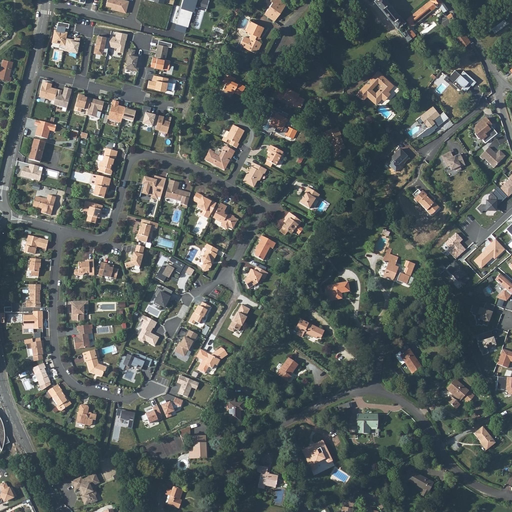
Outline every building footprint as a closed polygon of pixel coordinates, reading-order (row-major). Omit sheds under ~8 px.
[(107,0),(107,5),(108,7),(112,8),(114,8),(113,10),(126,14),(128,5),(126,4),(127,1),(124,0),(107,0)] [(181,0),(176,23),(186,26),(187,26),(193,4),(206,8),(207,1),(203,0),(181,0)] [(276,21),(288,3),(282,0),(271,0),(271,1),(273,2),(265,14),(276,21)] [(386,0),(376,0),(375,2),(398,29),(405,22),(400,16),(399,17),(386,2),(387,1),(386,0)] [(441,0),(431,0),(407,20),(408,22),(413,28),(437,7),(437,8),(440,7),(444,3),(441,0)] [(444,3),(440,7),(445,13),(448,10),(444,3)] [(452,26),(451,24),(456,20),(451,13),(447,16),(448,18),(442,22),(448,30),(452,26)] [(495,33),(508,24),(505,19),(492,29),(495,33)] [(267,28),(253,20),(248,30),(254,33),(251,38),(248,36),(246,36),(242,43),(243,45),(248,48),(257,53),(259,49),(260,50),(264,43),(261,42),(260,38),(261,36),(262,37),(267,28)] [(186,26),(176,23),(174,29),(185,32),(186,26)] [(406,24),(399,30),(408,40),(409,42),(413,39),(407,32),(411,29),(406,24)] [(68,32),(55,29),(52,42),(65,45),(67,38),(67,36),(68,32)] [(128,34),(117,31),(116,36),(112,36),(110,46),(117,48),(117,51),(124,52),(124,51),(126,41),(125,41),(125,38),(127,38),(128,34)] [(465,33),(455,40),(462,51),(471,42),(469,39),(465,33)] [(110,38),(98,35),(96,43),(97,43),(95,53),(103,54),(104,51),(108,52),(109,46),(110,38)] [(72,39),(67,38),(65,45),(64,50),(69,51),(69,50),(78,52),(80,38),(75,37),(75,41),(72,40),(72,39)] [(169,47),(158,45),(157,50),(158,51),(158,53),(157,53),(156,57),(166,59),(169,47)] [(135,50),(130,49),(127,63),(128,64),(127,69),(139,71),(142,56),(138,55),(137,56),(134,56),(134,54),(135,50)] [(156,57),(153,57),(151,66),(169,70),(171,61),(166,59),(156,57)] [(0,75),(0,76),(0,79),(13,82),(14,78),(12,78),(16,63),(5,61),(2,75),(0,75)] [(369,87),(366,84),(356,94),(363,100),(367,96),(376,104),(382,98),(384,100),(390,94),(388,92),(391,89),(388,86),(390,83),(378,71),(370,80),(373,82),(369,87)] [(449,79),(454,84),(457,81),(464,88),(463,89),(467,92),(471,87),(469,86),(471,84),(474,86),(477,82),(465,71),(461,75),(456,71),(449,79)] [(230,74),(226,81),(230,83),(226,89),(235,94),(236,92),(243,95),(248,86),(241,83),(240,83),(236,82),(238,78),(230,74)] [(169,78),(158,76),(156,82),(149,80),(148,88),(166,91),(169,78)] [(52,84),(43,82),(39,97),(55,101),(58,90),(53,88),(52,91),(50,91),(52,84)] [(62,91),(58,90),(55,101),(54,105),(58,106),(58,105),(62,106),(62,107),(67,108),(72,89),(65,87),(62,96),(61,95),(62,91)] [(282,88),(277,97),(283,100),(284,98),(296,104),(295,105),(301,109),(306,99),(301,96),(302,95),(289,88),(288,91),(282,88)] [(85,96),(79,94),(74,110),(81,112),(82,109),(88,110),(92,99),(87,97),(87,98),(84,97),(85,96)] [(96,100),(92,99),(88,110),(87,115),(100,118),(101,112),(98,111),(98,110),(102,111),(104,102),(97,100),(97,101),(95,101),(96,100)] [(119,102),(113,100),(108,119),(121,123),(123,119),(126,108),(120,106),(120,107),(118,107),(119,102)] [(202,101),(199,110),(203,112),(207,103),(202,101)] [(419,137),(420,139),(430,136),(436,130),(435,129),(438,127),(439,127),(445,123),(445,122),(441,115),(434,107),(418,120),(421,124),(424,121),(430,128),(419,137)] [(130,109),(126,108),(123,119),(133,122),(136,111),(132,109),(132,111),(129,110),(130,109)] [(445,112),(441,115),(445,122),(450,118),(445,112)] [(157,126),(159,117),(146,113),(143,124),(153,126),(153,125),(157,126)] [(164,118),(159,117),(157,126),(156,130),(160,131),(160,132),(168,134),(171,120),(166,118),(166,120),(164,119),(164,118)] [(487,144),(498,134),(493,128),(491,130),(489,128),(492,125),(487,118),(477,127),(476,131),(478,133),(476,135),(480,140),(482,138),(487,144)] [(56,126),(36,120),(34,125),(39,126),(37,128),(35,136),(47,139),(49,131),(54,132),(56,126)] [(232,141),(230,144),(237,149),(240,144),(239,143),(245,131),(234,125),(227,138),(232,141)] [(290,126),(284,138),(293,141),(298,130),(290,126)] [(330,150),(331,155),(339,153),(339,154),(345,153),(343,147),(344,146),(342,140),(342,138),(340,130),(333,132),(332,130),(324,133),(326,143),(328,143),(330,149),(330,150)] [(46,143),(34,139),(30,159),(41,162),(46,143)] [(110,140),(108,148),(114,149),(116,141),(110,140)] [(226,145),(225,147),(230,149),(229,151),(235,155),(237,151),(226,145)] [(268,161),(268,162),(273,164),(277,166),(284,153),(272,146),(269,152),(272,154),(268,161)] [(205,159),(214,164),(214,163),(220,166),(221,166),(223,167),(226,167),(226,165),(228,165),(229,164),(227,161),(229,158),(232,160),(235,155),(229,151),(230,149),(225,147),(220,156),(214,153),(214,151),(210,149),(205,159)] [(106,155),(104,154),(102,160),(100,160),(99,165),(100,166),(99,171),(112,174),(113,170),(112,168),(115,157),(116,157),(118,151),(114,149),(108,148),(106,155)] [(490,148),(481,157),(485,160),(486,159),(496,168),(507,156),(501,151),(497,155),(496,154),(495,153),(490,148)] [(403,167),(401,164),(408,157),(401,149),(387,164),(396,174),(403,167)] [(452,153),(444,157),(449,168),(451,167),(453,171),(457,169),(458,171),(463,169),(462,168),(467,165),(461,155),(453,158),(453,157),(453,155),(452,153)] [(408,157),(401,164),(403,167),(410,159),(408,157)] [(249,173),(244,181),(255,188),(259,181),(260,181),(264,174),(266,174),(267,170),(255,163),(252,167),(254,168),(251,174),(249,173)] [(39,166),(30,164),(29,168),(23,166),(21,175),(32,178),(32,177),(34,178),(34,179),(40,180),(42,171),(38,170),(39,166)] [(112,178),(100,175),(97,185),(99,186),(97,195),(105,197),(106,191),(107,191),(108,187),(109,187),(112,178)] [(157,198),(158,196),(158,194),(160,195),(161,192),(163,193),(167,178),(157,175),(156,177),(152,176),(152,178),(146,177),(144,183),(146,184),(146,187),(144,186),(142,192),(149,194),(149,193),(153,194),(153,196),(157,198)] [(181,204),(188,206),(191,193),(178,189),(180,182),(171,179),(166,197),(181,202),(181,204)] [(511,183),(509,180),(499,189),(506,197),(507,199),(511,194),(511,183)] [(308,193),(302,203),(311,208),(317,199),(318,200),(321,195),(309,187),(306,192),(308,193)] [(506,197),(499,189),(497,187),(476,208),(479,214),(484,212),(495,212),(496,207),(506,197)] [(203,195),(198,192),(195,199),(200,202),(198,205),(204,208),(201,213),(209,217),(217,203),(212,200),(211,202),(202,196),(203,195)] [(418,205),(431,217),(439,209),(434,204),(433,205),(425,198),(426,197),(422,193),(420,194),(417,192),(412,197),(415,200),(413,201),(417,206),(418,205)] [(37,196),(35,206),(43,208),(42,212),(52,214),(57,196),(50,194),(48,199),(40,197),(37,196)] [(90,201),(85,200),(84,205),(85,205),(84,211),(85,213),(87,213),(87,215),(89,215),(88,220),(96,222),(97,217),(98,213),(101,214),(104,205),(90,201)] [(328,208),(330,203),(324,200),(320,208),(316,206),(314,211),(322,215),(325,207),(328,208)] [(222,203),(214,217),(224,223),(223,226),(223,227),(227,229),(229,229),(230,226),(234,228),(239,220),(235,218),(236,217),(231,214),(231,215),(230,217),(225,215),(226,213),(225,212),(228,207),(222,203)] [(290,220),(285,227),(290,231),(293,233),(297,228),(301,231),(302,231),(305,228),(301,225),(304,221),(291,212),(287,218),(290,220)] [(149,224),(142,222),(140,230),(142,230),(141,234),(139,235),(138,238),(139,239),(140,240),(148,243),(151,233),(153,234),(154,233),(155,228),(159,229),(161,223),(155,222),(150,220),(149,224)] [(290,231),(285,227),(282,231),(287,235),(290,231)] [(463,241),(456,233),(445,243),(449,249),(447,250),(455,260),(465,250),(460,243),(463,241)] [(260,247),(257,253),(257,256),(266,260),(272,247),(276,249),(279,243),(264,235),(262,240),(263,240),(259,247),(260,247)] [(36,246),(39,247),(40,243),(48,245),(49,241),(29,236),(25,252),(33,254),(36,253),(37,249),(36,247),(36,246)] [(485,250),(473,261),(481,268),(493,258),(494,259),(505,250),(495,239),(484,249),(485,250)] [(219,249),(208,243),(205,248),(208,249),(205,256),(202,257),(204,264),(202,265),(203,268),(203,269),(207,271),(210,271),(210,269),(211,268),(213,265),(212,263),(213,260),(214,261),(218,255),(217,254),(219,249)] [(146,247),(138,245),(136,252),(135,252),(132,262),(126,264),(127,269),(136,266),(141,267),(145,256),(143,256),(146,247)] [(396,269),(398,260),(389,257),(386,256),(383,265),(388,267),(384,278),(394,281),(394,280),(398,281),(398,282),(408,285),(411,279),(415,266),(406,263),(405,268),(407,269),(405,276),(398,274),(399,270),(396,269)] [(162,266),(155,278),(163,283),(166,278),(168,279),(173,271),(179,274),(184,265),(171,258),(168,261),(169,262),(165,268),(162,266)] [(41,259),(29,259),(29,271),(30,272),(30,276),(38,277),(38,267),(40,268),(41,259)] [(95,276),(94,260),(89,261),(89,264),(78,264),(78,270),(75,271),(73,273),(73,275),(76,277),(82,277),(86,273),(89,273),(89,276),(95,276)] [(454,261),(445,268),(457,282),(460,281),(464,284),(469,279),(454,261)] [(114,269),(109,268),(110,265),(102,263),(98,277),(102,278),(103,276),(116,280),(118,272),(118,271),(114,269)] [(188,268),(184,274),(190,276),(194,271),(188,268)] [(260,271),(256,269),(254,268),(251,273),(252,274),(251,277),(249,276),(246,279),(251,288),(259,283),(263,277),(267,278),(270,272),(261,268),(260,271)] [(511,285),(500,274),(494,281),(504,289),(497,299),(506,302),(511,295),(511,285)] [(41,285),(28,285),(28,290),(30,290),(30,301),(26,301),(26,307),(41,307),(41,303),(38,302),(38,300),(40,300),(39,290),(40,290),(41,285)] [(347,286),(325,290),(323,290),(326,306),(329,306),(341,303),(340,297),(349,296),(347,286)] [(163,310),(172,292),(163,287),(161,291),(157,289),(150,302),(163,310)] [(77,306),(72,306),(72,321),(78,321),(78,322),(84,321),(85,321),(85,315),(85,311),(88,311),(89,311),(90,310),(89,306),(87,306),(87,302),(77,302),(77,306)] [(198,306),(194,315),(197,317),(194,322),(199,325),(203,317),(205,317),(210,307),(201,303),(199,307),(198,306)] [(483,310),(478,308),(476,316),(479,317),(477,321),(488,324),(494,306),(486,303),(483,310)] [(236,320),(235,320),(231,328),(236,331),(238,329),(241,331),(244,326),(245,326),(250,317),(249,317),(250,314),(246,311),(248,307),(245,305),(241,312),(240,312),(237,317),(238,317),(236,320)] [(43,312),(33,313),(33,317),(23,317),(23,326),(23,331),(34,330),(43,330),(43,322),(41,322),(41,320),(43,320),(43,312)] [(157,323),(147,317),(143,323),(141,328),(143,329),(138,337),(140,338),(140,340),(143,342),(145,341),(155,346),(159,338),(150,332),(151,331),(152,330),(154,328),(157,323)] [(75,339),(77,350),(92,348),(90,335),(91,334),(91,330),(93,329),(94,329),(93,325),(79,327),(79,331),(81,331),(82,335),(82,338),(79,338),(75,339)] [(299,325),(294,335),(297,337),(296,340),(301,343),(303,339),(304,340),(305,337),(308,339),(307,341),(316,346),(316,344),(320,345),(324,337),(299,325)] [(184,338),(183,337),(174,352),(184,357),(191,346),(192,346),(198,335),(189,330),(184,338)] [(495,346),(490,331),(476,336),(482,355),(488,353),(487,349),(495,346)] [(32,344),(31,340),(25,341),(26,345),(30,344),(33,362),(41,361),(41,357),(42,357),(41,353),(43,353),(42,348),(43,348),(42,342),(40,343),(32,344)] [(209,353),(202,366),(208,370),(210,366),(214,368),(216,364),(218,365),(221,360),(229,354),(226,350),(224,348),(222,348),(214,355),(209,353)] [(403,354),(401,351),(396,354),(402,364),(406,361),(414,373),(423,367),(419,360),(411,349),(403,354)] [(511,362),(511,352),(502,349),(496,365),(508,368),(510,362),(511,362)] [(96,351),(84,354),(86,362),(88,362),(92,373),(104,378),(106,372),(108,373),(109,368),(100,365),(100,363),(99,360),(96,351)] [(121,355),(117,368),(123,370),(124,367),(129,369),(130,367),(140,371),(143,365),(149,367),(152,360),(136,353),(134,358),(127,355),(126,357),(121,355)] [(281,376),(277,381),(287,387),(290,382),(289,381),(296,370),(287,363),(279,375),(281,376)] [(43,365),(32,370),(35,377),(38,382),(40,387),(42,392),(51,386),(49,384),(50,383),(44,370),(45,369),(43,365)] [(199,383),(180,375),(176,384),(181,385),(177,394),(188,398),(191,389),(196,390),(199,383)] [(511,377),(498,377),(497,389),(506,390),(509,396),(511,394),(511,377)] [(456,379),(448,389),(455,394),(448,402),(457,409),(461,404),(459,402),(463,398),(468,403),(469,404),(476,396),(456,379)] [(58,385),(48,392),(57,405),(56,407),(59,411),(62,411),(71,405),(68,401),(66,402),(64,398),(65,397),(62,394),(63,393),(58,385)] [(80,407),(76,423),(90,427),(92,426),(94,421),(96,421),(97,416),(88,414),(89,411),(89,410),(88,407),(83,406),(80,407)] [(243,408),(230,408),(230,426),(241,426),(241,414),(243,414),(243,408)] [(134,428),(136,414),(128,412),(123,411),(123,410),(119,409),(118,415),(122,416),(121,418),(131,420),(129,427),(134,428)] [(0,449),(1,449),(2,451),(3,449),(4,447),(4,445),(10,442),(7,434),(5,435),(5,433),(5,432),(5,430),(4,428),(4,425),(3,423),(2,420),(1,418),(0,416),(0,449)] [(356,435),(368,435),(368,429),(375,429),(378,429),(378,416),(356,416),(356,435)] [(191,428),(181,429),(181,436),(191,436),(191,428)] [(483,428),(474,435),(487,451),(496,444),(483,428)] [(201,437),(186,437),(186,444),(188,444),(188,459),(202,459),(202,445),(201,445),(201,437)] [(322,443),(301,453),(308,466),(313,463),(312,460),(322,455),(323,458),(329,455),(326,449),(322,443)] [(263,465),(263,466),(262,470),(262,472),(263,473),(264,473),(266,474),(263,488),(270,490),(270,486),(281,488),(283,476),(272,474),(273,468),(263,465)] [(405,480),(425,491),(429,493),(435,484),(410,472),(405,480)] [(78,477),(68,481),(72,489),(78,486),(81,494),(78,496),(82,504),(88,501),(87,499),(88,499),(87,498),(92,495),(93,492),(91,489),(88,488),(87,486),(96,482),(92,473),(85,477),(84,479),(80,480),(79,480),(79,479),(78,477)] [(1,498),(3,498),(5,497),(6,500),(16,495),(14,490),(12,491),(10,487),(8,486),(5,482),(3,481),(0,481),(0,486),(1,490),(1,493),(0,493),(0,500),(0,501),(0,500),(1,498)] [(175,486),(169,505),(181,509),(182,508),(184,501),(182,500),(186,490),(175,486)]
